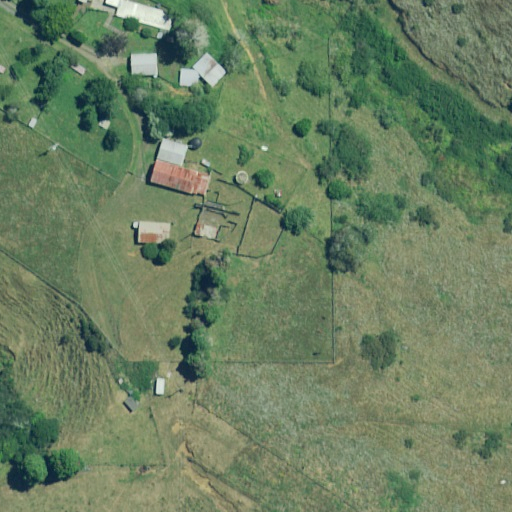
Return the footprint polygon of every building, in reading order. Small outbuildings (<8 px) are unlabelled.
[(120,0),(118,7),(116,11),(123,14),(125,10),(130,12),(133,3),(126,0),(120,0)] [(208,52),(193,67),(214,87),(228,72),(208,52)] [(159,76),(159,55),(133,54),(132,75),(159,76)] [(200,74),(195,70),(181,69),(180,86),(199,87),(200,74)] [(158,159),(183,167),(190,146),(164,138),(158,159)] [(197,201),(198,195),(199,193),(207,196),(213,176),(183,167),(158,159),(151,181),(189,193),(187,199),(197,201)] [(251,178),(244,170),(235,178),(242,186),(251,178)] [(223,217),(203,211),(196,234),(216,240),(223,217)] [(181,225),(141,222),(140,243),(179,245),(181,225)]
